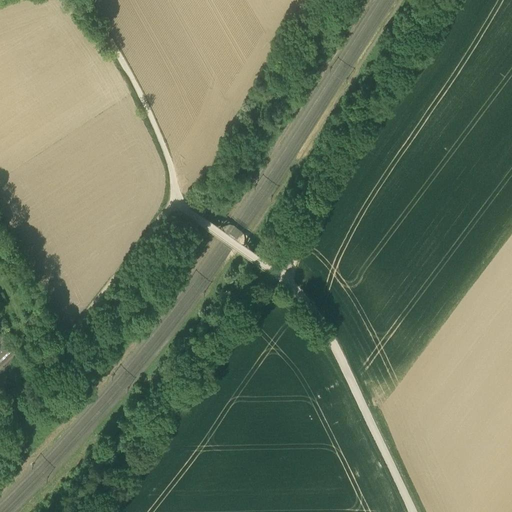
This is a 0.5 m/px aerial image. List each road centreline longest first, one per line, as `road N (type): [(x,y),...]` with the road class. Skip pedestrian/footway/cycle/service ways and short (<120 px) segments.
road 1 (unclassified): [(412,511),(310,307),(176,197),(141,99),(83,0)]
road 2 (track): [(282,279),(351,152),(454,0)]
road 3 (track): [(0,409),(178,200)]
